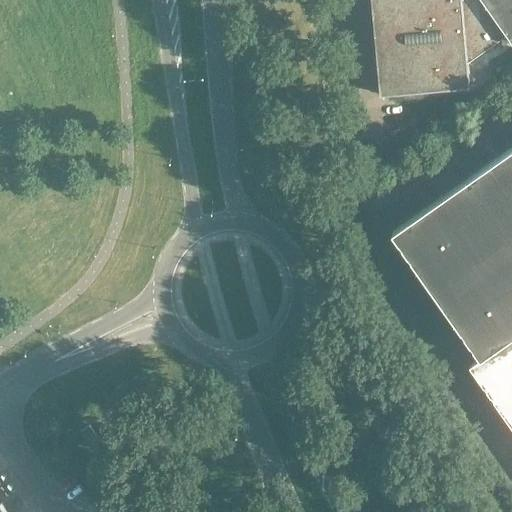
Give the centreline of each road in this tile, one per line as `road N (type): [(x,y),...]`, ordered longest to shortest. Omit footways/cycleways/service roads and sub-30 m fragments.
road 1 (secondary): [(157,0),(194,235)]
road 2 (secondary): [(245,226),(230,175),(214,0)]
road 3 (secondary): [(353,511),(288,384),(278,345)]
road 4 (secondary): [(237,362),(291,511)]
road 5 (secondary): [(278,345),(299,308),(295,265),(266,233),(245,226)]
road 6 (unclassified): [(162,286),(51,360)]
road 7 (unclassified): [(51,360),(171,327)]
